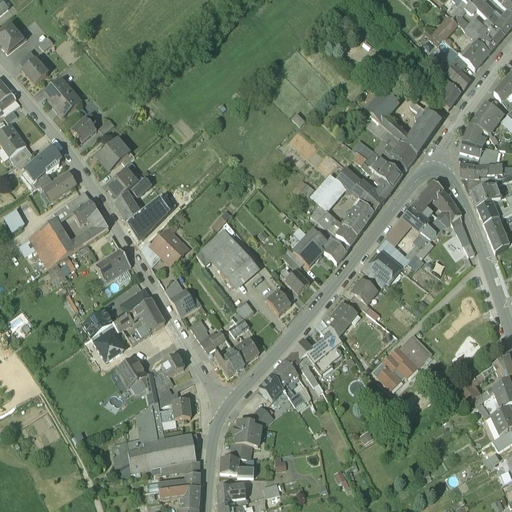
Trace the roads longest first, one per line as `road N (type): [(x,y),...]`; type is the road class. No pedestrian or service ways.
road 1 (residential): [(222,410),(75,159),(0,72)]
road 2 (tertiary): [(222,410),(414,181),(429,173)]
road 3 (tertiary): [(429,173),(448,178),(457,192),(511,335)]
road 4 (residential): [(429,173),(511,49)]
road 5 (track): [(42,396),(100,511)]
